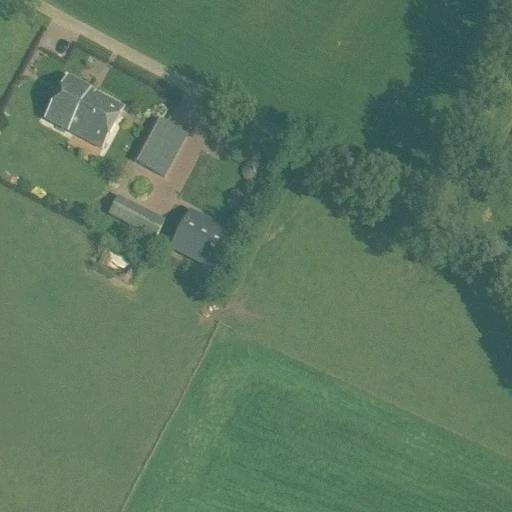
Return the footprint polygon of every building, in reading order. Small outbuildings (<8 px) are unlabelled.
[(102,150),(124,109),(90,91),(91,90),(68,78),(45,121),(68,134),(69,132),(102,150)] [(188,138),(163,124),(156,137),(149,133),(133,163),(164,180),(188,138)] [(155,241),(165,223),(118,198),(108,217),(155,241)] [(213,274),(234,235),(190,211),(169,251),(213,274)] [(124,265),(120,276),(134,282),(139,270),(124,265)]
